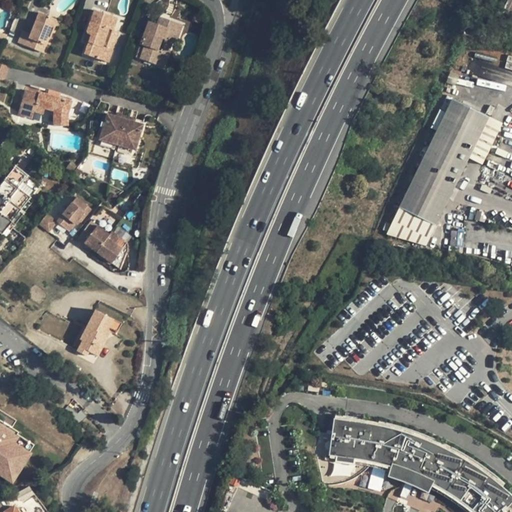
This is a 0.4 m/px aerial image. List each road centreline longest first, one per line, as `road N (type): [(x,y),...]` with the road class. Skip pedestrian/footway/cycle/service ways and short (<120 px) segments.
road 1 (motorway): [(183,511),(293,204),(394,0)]
road 2 (motorway): [(361,0),(218,308),(152,511)]
road 3 (residential): [(210,0),(215,47),(159,200),(148,367),(121,436)]
